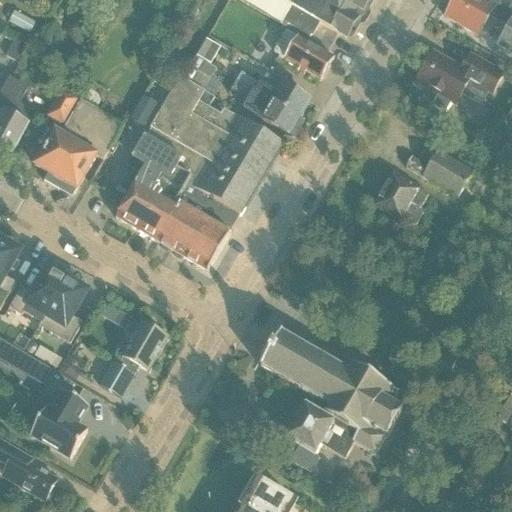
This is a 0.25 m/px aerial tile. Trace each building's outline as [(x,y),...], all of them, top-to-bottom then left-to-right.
[(236,0),(281,26),(283,23),(310,39),(318,24),(346,40),(355,24),(363,22),(367,15),(365,8),(368,2),(364,0),(236,0)] [(511,15),(497,7),(500,0),(457,0),(446,19),(478,37),(491,16),(510,28),(498,49),(511,57),(511,15)] [(16,12),(10,23),(31,34),(37,23),(16,12)] [(321,82),(334,60),(288,33),(275,54),(286,60),(286,61),(321,82)] [(20,64),(33,41),(22,35),(9,58),(20,64)] [(208,40),(196,59),(211,68),(222,49),(208,40)] [(463,71),(434,54),(417,84),(439,97),(434,104),(436,109),(443,113),(447,112),(452,104),(456,107),(463,95),(474,102),(475,98),(484,103),(489,93),(493,96),(505,76),(472,57),(463,71)] [(196,59),(184,81),(205,94),(217,72),(211,68),(196,59)] [(256,94),(300,120),(306,111),(306,108),(310,102),(267,77),(262,86),(243,75),(238,84),(256,94)] [(39,118),(20,106),(29,89),(10,79),(0,97),(0,111),(5,115),(0,124),(0,147),(13,154),(28,128),(32,130),(39,118)] [(184,81),(181,80),(151,130),(152,131),(146,140),(182,161),(177,171),(191,179),(176,204),(180,206),(227,233),(238,216),(241,218),(284,146),(236,118),(235,120),(224,113),(222,117),(209,109),(215,99),(205,94),(184,81)] [(293,131),(295,130),(300,133),(305,123),(300,120),(256,94),(238,84),(233,92),(246,100),(241,108),(246,111),(246,112),(289,137),(293,131)] [(104,162),(124,127),(63,91),(47,119),(66,130),(62,137),(56,133),(36,168),(49,175),(45,183),(59,192),(61,188),(75,196),(97,158),(104,162)] [(145,98),(133,119),(147,127),(159,106),(145,98)] [(143,175),(136,188),(177,212),(180,206),(176,204),(191,179),(177,171),(182,161),(146,140),(129,167),(143,175)] [(413,159),(406,169),(458,200),(474,173),(439,153),(429,169),(413,159)] [(375,207),(401,223),(402,222),(415,230),(425,213),(421,211),(429,197),(420,192),(393,176),(375,207)] [(227,233),(180,206),(177,212),(136,188),(117,220),(208,273),(231,235),(227,233)] [(1,242),(0,243),(0,312),(17,285),(6,278),(21,254),(1,242)] [(504,289),(511,274),(511,264),(496,255),(483,277),(504,289)] [(28,307),(46,318),(47,318),(68,282),(49,270),(34,295),(23,289),(10,310),(22,317),(28,307)] [(47,318),(46,318),(40,328),(41,329),(71,347),(84,325),(73,318),(88,294),(68,282),(47,318)] [(150,375),(169,342),(143,326),(130,349),(125,346),(101,389),(122,400),(140,369),(150,375)] [(388,439),(404,412),(392,405),(399,394),(380,383),(383,379),(365,369),(362,373),(355,368),(350,375),(281,334),(261,369),(317,402),(332,411),(327,420),(311,411),(306,408),(287,441),(300,448),(291,463),(311,475),(326,450),(345,462),(355,445),(375,457),(387,438),(388,439)] [(0,339),(0,361),(44,387),(53,371),(0,339)] [(58,357),(51,358),(47,364),(56,370),(62,359),(58,357)] [(511,416),(511,397),(505,393),(490,415),(507,426),(511,416)] [(48,422),(44,419),(33,438),(72,461),(88,434),(77,427),(89,408),(64,394),(48,422)] [(0,443),(0,467),(8,472),(5,479),(19,487),(18,488),(46,505),(48,502),(51,502),(55,496),(53,493),(59,483),(31,467),(33,463),(24,458),(0,443)] [(292,511),(295,507),(257,484),(242,510),(244,511),(243,511),(292,511)] [(0,497),(0,511),(7,511),(11,509),(0,497)]
